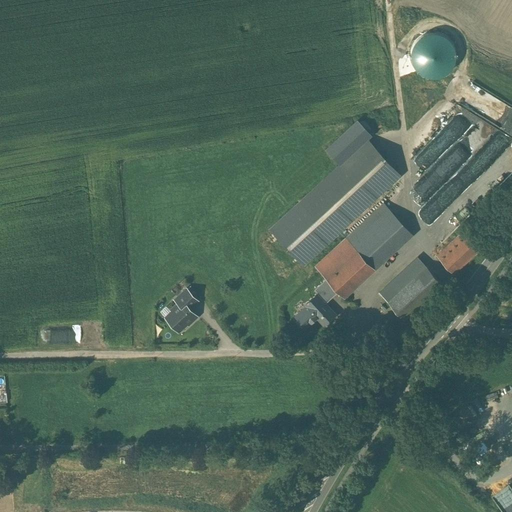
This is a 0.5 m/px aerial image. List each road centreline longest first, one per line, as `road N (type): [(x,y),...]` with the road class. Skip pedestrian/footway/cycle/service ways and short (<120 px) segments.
road 1 (track): [(0,356),(291,353)]
road 2 (tertiary): [(444,320),(307,511)]
